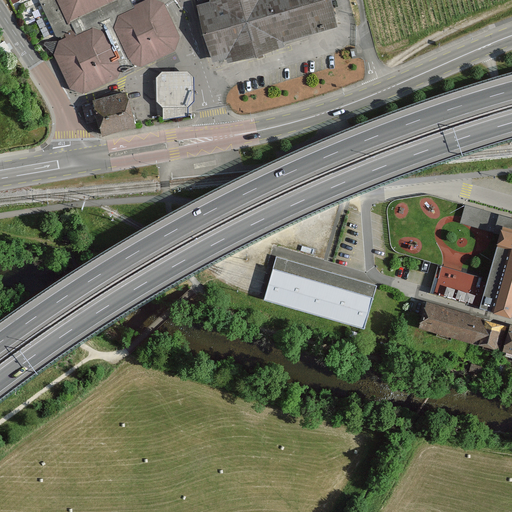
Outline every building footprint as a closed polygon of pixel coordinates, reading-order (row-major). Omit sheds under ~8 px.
[(133,7),(129,0),(55,0),(56,1),(43,7),(63,43),(56,55),(72,86),(84,91),(171,50),(176,36),(165,8),(153,0),(133,7)] [(339,28),(330,0),(209,0),(210,4),(198,7),(215,65),(232,60),(234,67),(287,51),(285,44),(339,28)] [(49,19),(40,23),(45,37),(55,33),(49,19)] [(192,73),(155,72),(155,101),(160,109),(186,109),(193,98),(192,73)] [(126,102),(124,94),(95,101),(104,134),(133,127),(126,102)] [(507,249),(490,311),(511,316),(511,311),(511,218),(500,215),(492,245),(507,249)] [(265,293),(263,299),(364,329),(377,285),(336,273),(276,256),(271,274),(268,283),(265,293)] [(422,288),(477,303),(483,281),(428,266),(422,288)] [(421,326),(497,348),(504,328),(428,305),(421,326)]
